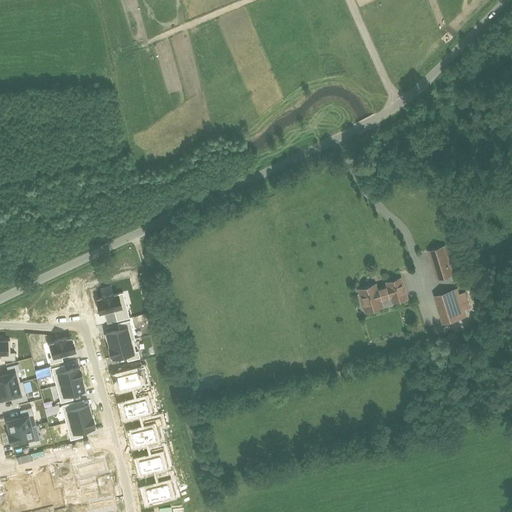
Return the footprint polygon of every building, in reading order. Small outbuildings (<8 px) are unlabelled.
[(444,246),(429,251),(438,279),(453,274),(444,246)] [(374,284),(359,289),(366,312),(382,307),(380,300),(391,297),(393,302),(406,298),(400,278),(386,282),(387,285),(376,289),(374,284)] [(467,316),(465,310),(470,308),(466,292),(460,293),(458,288),(439,294),(448,322),(467,316)] [(98,303),(97,303),(99,312),(114,309),(117,320),(129,317),(123,292),(113,294),(113,293),(102,296),(102,297),(97,298),(98,303)] [(106,334),(105,334),(106,340),(108,340),(109,345),(135,338),(130,319),(117,323),(119,329),(106,332),(106,334)] [(0,352),(0,353),(1,359),(15,359),(15,351),(9,351),(8,338),(1,338),(1,336),(0,336),(0,352)] [(55,342),(48,343),(51,357),(49,357),(50,364),(63,360),(61,355),(75,351),(73,341),(72,342),(71,337),(66,339),(66,338),(54,340),(55,342)] [(110,346),(109,347),(111,356),(112,356),(113,358),(126,354),(127,360),(140,357),(138,350),(135,351),(132,339),(135,339),(135,338),(109,345),(110,346)] [(131,370),(115,374),(119,388),(142,382),(139,369),(143,368),(141,361),(129,364),(131,370)] [(0,386),(20,381),(18,370),(20,370),(18,362),(6,365),(8,371),(0,373),(0,386)] [(64,364),(51,367),(56,384),(81,378),(81,377),(83,377),(80,367),(79,368),(78,366),(65,369),(64,364)] [(81,378),(56,384),(61,402),(73,398),(71,393),(84,389),(81,378)] [(20,381),(0,386),(0,399),(14,395),(16,402),(27,399),(22,380),(20,381)] [(123,404),(122,405),(124,415),(126,414),(127,416),(153,409),(150,397),(152,396),(150,389),(136,392),(138,399),(123,403),(123,404)] [(74,401),(61,404),(66,422),(91,415),(88,403),(75,407),(74,401)] [(21,415),(6,419),(9,431),(36,424),(31,406),(20,409),(21,415)] [(91,415),(66,422),(70,439),(83,436),(81,430),(94,427),(94,425),(95,425),(93,415),(91,415)] [(146,427),(130,431),(134,444),(160,437),(157,425),(162,423),(160,416),(144,420),(146,427)] [(9,432),(7,432),(10,442),(12,442),(12,443),(28,439),(29,446),(41,443),(36,424),(9,431),(9,432)] [(153,455),(137,459),(141,473),(164,467),(161,453),(165,452),(163,445),(151,449),(153,455)] [(103,460),(77,467),(80,478),(77,479),(79,487),(93,483),(91,475),(107,471),(103,460)] [(145,488),(144,489),(146,499),(148,499),(149,500),(175,493),(170,473),(158,476),(160,483),(145,487),(145,488)] [(48,475),(36,478),(42,505),(54,502),(55,507),(63,505),(59,489),(52,491),(48,475)] [(21,482),(6,486),(12,509),(25,506),(26,510),(33,508),(30,496),(24,498),(21,482)] [(96,490),(82,492),(84,503),(89,502),(90,511),(97,511),(115,509),(113,497),(98,500),(96,490)] [(165,503),(164,511),(172,511),(173,501),(165,503)]
